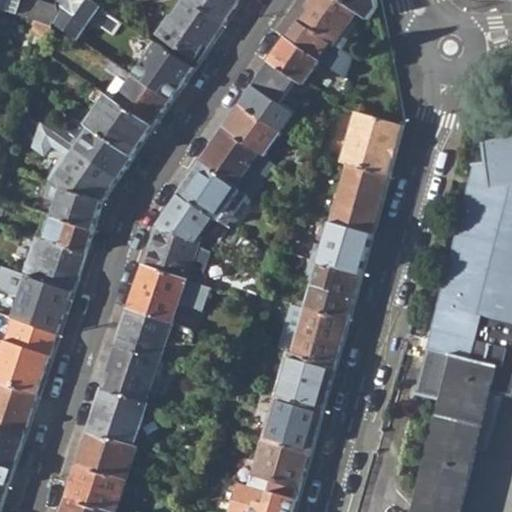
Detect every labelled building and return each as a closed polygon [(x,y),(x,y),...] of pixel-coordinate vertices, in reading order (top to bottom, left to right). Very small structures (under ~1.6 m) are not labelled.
[(0,0),(0,6),(2,7),(20,13),(24,0),(0,0)] [(59,7),(38,0),(24,0),(20,13),(53,25),(54,22),(59,7)] [(54,22),(79,40),(102,7),(92,1),(92,0),(68,0),(59,2),(59,7),(54,22)] [(159,34),(198,62),(225,22),(193,0),(187,0),(174,20),(170,18),(159,34)] [(193,0),(225,22),(240,0),(193,0)] [(314,0),(300,21),(342,49),(349,39),(343,35),(359,10),(344,0),(314,0)] [(344,0),(359,10),(369,18),(378,5),(376,0),(344,0)] [(297,79),(305,84),(321,60),(346,77),(353,57),(342,49),(300,21),(272,61),(297,79)] [(135,78),(170,103),(192,70),(157,46),(135,78)] [(242,103),(271,123),(284,104),(281,102),(297,79),(272,61),(242,103)] [(135,78),(118,102),(153,126),(170,103),(135,78)] [(92,127),(133,156),(153,126),(118,102),(110,97),(90,125),(92,127)] [(283,131),(277,127),(271,123),(242,103),(225,128),(261,152),(266,157),(283,131)] [(356,110),(343,162),(351,165),(389,175),(404,125),(356,110)] [(62,157),(73,138),(46,123),(35,142),(62,157)] [(133,156),(92,127),(79,146),(119,175),(133,156)] [(202,162),(237,187),(261,152),(225,128),(202,162)] [(511,135),(483,139),(486,161),(489,189),(511,185),(511,135)] [(53,184),(102,201),(119,175),(79,146),(53,184)] [(427,347),(454,354),(465,357),(476,312),(511,320),(511,185),(489,189),(486,161),(474,163),(433,324),(427,347)] [(180,192),(218,219),(239,188),(237,187),(202,162),(180,192)] [(351,165),(335,222),(373,232),(389,175),(351,165)] [(57,218),(92,230),(102,201),(53,184),(43,213),(57,218)] [(247,194),(239,188),(218,219),(226,224),(247,194)] [(200,245),(218,219),(180,192),(159,224),(158,226),(200,245)] [(49,242),(84,253),(92,230),(57,218),(49,242)] [(321,261),(362,272),(373,232),(335,222),(332,221),(325,245),(316,242),(312,258),(321,261)] [(145,264),(189,279),(200,245),(158,226),(145,264)] [(34,278),(72,291),(84,253),(49,242),(36,237),(24,274),(34,278)] [(321,261),(308,307),(348,319),(362,272),(321,261)] [(131,309),(174,323),(189,279),(145,264),(131,309)] [(72,291),(34,278),(28,297),(33,299),(26,322),(58,333),(72,291)] [(334,368),(348,319),(308,307),(295,303),(282,352),(288,354),(293,355),(334,368)] [(160,361),(162,361),(174,323),(131,309),(118,346),(160,361)] [(465,357),(503,367),(495,394),(511,398),(511,320),(476,312),(465,357)] [(0,382),(37,395),(58,333),(26,322),(12,318),(0,352),(0,382)] [(104,389),(147,402),(160,361),(118,346),(104,389)] [(442,402),(454,354),(427,347),(415,395),(442,402)] [(276,396),(322,410),(334,368),(293,355),(288,354),(276,396)] [(454,354),(442,402),(414,511),(465,511),(495,394),(503,367),(465,357),(454,354)] [(0,432),(23,440),(37,395),(0,382),(0,432)] [(90,431),(134,446),(147,403),(147,402),(104,389),(90,431)] [(264,440),(310,454),(322,410),(276,396),(264,440)] [(78,465),(127,482),(139,447),(134,446),(90,431),(78,465)] [(0,485),(7,488),(23,440),(0,432),(0,485)] [(270,490),(297,499),(310,454),(264,440),(255,471),(252,470),(248,483),(270,490)] [(67,499),(105,511),(117,511),(127,482),(78,465),(67,499)] [(248,483),(237,480),(227,511),(293,511),(297,499),(270,490),(248,483)] [(105,511),(67,499),(62,511),(105,511)]
